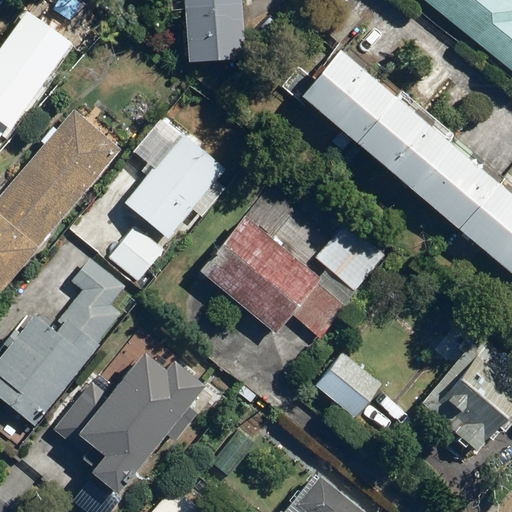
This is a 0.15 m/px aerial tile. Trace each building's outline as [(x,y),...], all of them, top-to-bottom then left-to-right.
[(244,0),(190,0),(194,57),(248,54),(244,0)] [(511,0),(430,0),(511,67),(511,0)] [(0,141),(78,37),(32,3),(0,46),(0,141)] [(511,179),(343,41),(301,92),(511,264),(511,179)] [(0,286),(2,288),(124,148),(77,106),(0,194),(0,286)] [(172,109),(138,146),(159,164),(131,196),(172,233),(234,165),(172,109)] [(321,337),(353,299),(249,211),(203,265),(279,329),(292,313),(321,337)] [(345,216),(315,255),(357,287),(387,248),(345,216)] [(165,249),(134,224),(109,255),(140,279),(165,249)] [(129,283),(91,255),(73,280),(85,288),(57,326),(34,309),(0,354),(0,368),(3,370),(0,373),(0,396),(37,424),(123,309),(115,303),(129,283)] [(511,410),(511,363),(481,335),(421,399),(476,450),(511,410)] [(212,376),(181,349),(172,360),(152,343),(114,389),(99,376),(56,427),(73,442),(87,426),(112,447),(95,468),(118,487),(212,376)] [(385,377),(346,346),(315,385),(354,416),(385,377)] [(379,511),(320,465),(282,511),(379,511)] [(206,511),(208,510),(176,483),(151,511),(206,511)]
